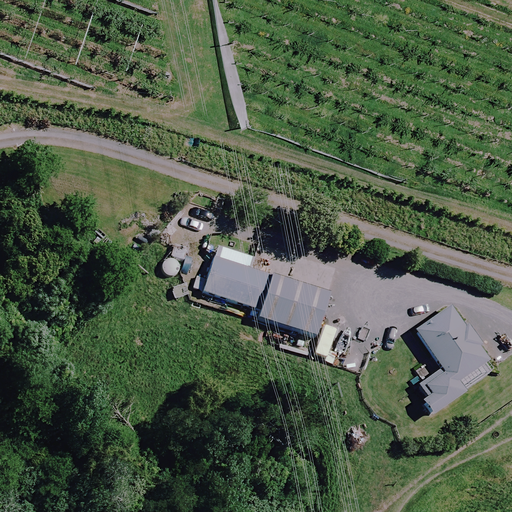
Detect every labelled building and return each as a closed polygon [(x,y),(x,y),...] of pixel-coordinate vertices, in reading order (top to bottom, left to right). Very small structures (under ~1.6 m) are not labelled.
[(256,323),(315,342),(329,299),(249,273),(253,261),(219,250),(209,281),(198,277),(193,293),(259,315),(256,323)] [(166,256),(156,271),(173,283),(183,267),(166,256)] [(366,263),(363,286),(395,291),(399,268),(366,263)] [(492,374),(450,313),(415,337),(441,374),(418,390),(426,402),(421,406),(431,421),(464,398),(462,395),(492,374)] [(339,333),(322,327),(315,344),(333,351),(339,333)]
